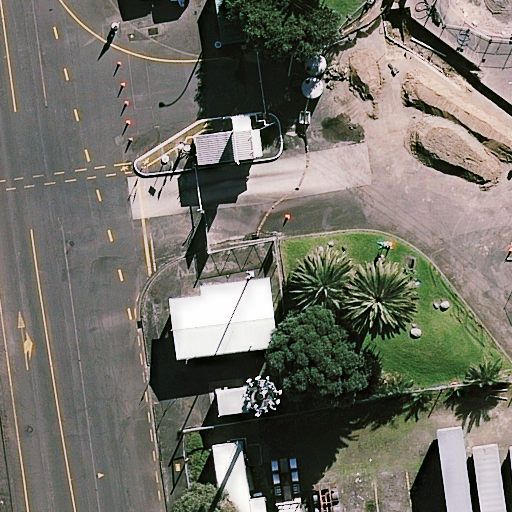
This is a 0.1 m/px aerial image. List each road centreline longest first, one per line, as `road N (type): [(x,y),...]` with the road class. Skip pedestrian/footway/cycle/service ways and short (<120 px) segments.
road 1 (unclassified): [(103,511),(32,0)]
road 2 (unclassified): [(511,80),(441,89),(430,0)]
